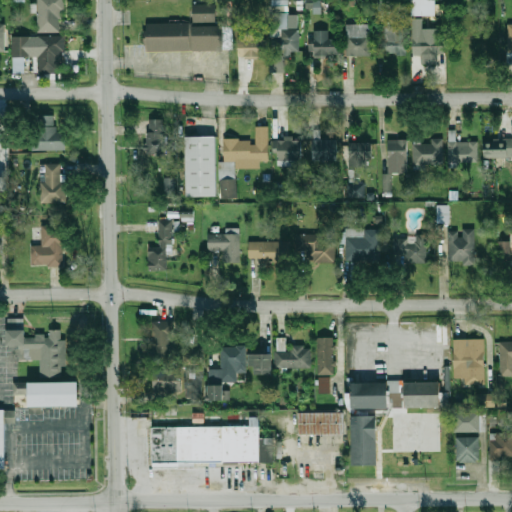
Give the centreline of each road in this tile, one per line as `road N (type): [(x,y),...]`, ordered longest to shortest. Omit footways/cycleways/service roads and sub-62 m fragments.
road 1 (residential): [(0,295),(279,306),(511,304)]
road 2 (tertiary): [(115,511),(106,0)]
road 3 (residential): [(0,92),(511,98)]
road 4 (residential): [(0,503),(511,501)]
